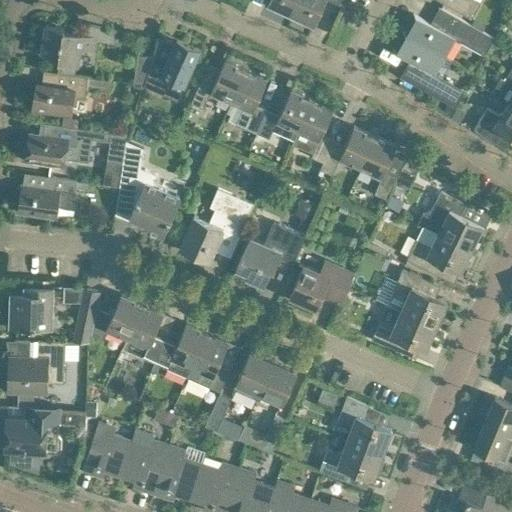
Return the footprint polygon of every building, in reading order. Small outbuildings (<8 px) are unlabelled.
[(266,0),(264,4),(281,12),(282,9),(291,13),(297,0),(266,0)] [(297,0),(291,13),(300,17),(299,20),(315,27),(322,13),(319,12),(324,0),(329,0),(340,5),(341,0),(297,0)] [(476,0),(438,0),(472,18),(481,2),(476,0)] [(495,38),(439,6),(439,7),(441,9),(432,24),(413,13),(412,14),(418,18),(409,35),(446,56),(456,39),(485,55),(495,38)] [(477,11),(473,21),(489,29),(494,19),(477,11)] [(94,51),(95,40),(115,43),(117,31),(88,24),(86,34),(64,31),(64,27),(46,24),(42,54),(59,56),(58,61),(79,64),(81,49),(94,51)] [(437,73),(446,56),(409,35),(399,52),(393,49),(392,50),(411,61),(403,76),(401,75),(400,76),(456,107),(466,89),(437,73)] [(178,100),(201,48),(177,37),(164,67),(152,62),(146,83),(165,91),(164,94),(178,100)] [(146,83),(152,62),(154,56),(138,54),(134,84),(145,85),(146,83)] [(232,101),(246,69),(225,59),(213,85),(201,80),(191,104),(204,109),(210,96),(218,100),(219,96),(232,101)] [(232,101),(227,112),(231,113),(228,120),(237,124),(246,128),(257,133),(268,109),(256,104),(268,78),(246,69),(232,101)] [(500,78),(492,92),(509,103),(511,104),(511,69),(505,80),(500,78)] [(113,81),(66,73),(64,87),(37,83),(33,108),(71,114),(74,97),(86,99),(88,86),(112,89),(113,81)] [(268,109),(257,133),(270,139),(274,130),(294,139),(298,131),(312,98),(291,88),(280,114),(268,109)] [(334,108),(312,98),(298,131),(311,137),(309,141),(317,145),(312,158),(323,163),(331,146),(334,139),(322,133),(334,108)] [(511,105),(509,103),(502,114),(497,114),(487,108),(474,128),(498,144),(506,132),(511,135),(511,105)] [(64,116),(62,125),(78,128),(79,119),(64,116)] [(89,162),(93,138),(110,140),(107,160),(124,162),(126,148),(128,135),(111,133),(111,132),(95,129),(94,130),(78,128),(62,125),(41,122),(38,139),(29,138),(25,160),(65,167),(66,159),(89,162)] [(361,167),(375,135),(354,125),(342,151),(331,146),(323,163),(324,163),(321,170),(334,176),(340,163),(347,166),(349,162),(361,167)] [(385,170),(393,151),(396,145),(375,135),(361,167),(374,173),(372,178),(380,182),(375,194),(387,199),(398,176),(385,170)] [(124,162),(118,196),(136,203),(130,216),(146,223),(144,228),(163,236),(180,197),(153,185),(157,174),(141,167),(144,148),(127,140),(126,148),(124,162)] [(411,172),(417,163),(409,157),(403,166),(411,172)] [(22,184),(17,211),(42,215),(43,213),(57,215),(59,204),(79,207),(81,191),(76,190),(77,180),(50,176),(48,188),(22,184)] [(254,203),(249,200),(218,188),(210,206),(215,209),(209,221),(194,215),(180,248),(209,260),(221,232),(238,240),(254,203)] [(466,203),(441,190),(430,211),(423,212),(419,222),(424,225),(472,248),(476,239),(480,241),(487,227),(461,214),(466,203)] [(304,200),(298,215),(303,217),(299,225),(306,229),(316,205),(304,200)] [(251,235),(237,267),(248,272),(246,277),(264,285),(272,268),(274,269),(279,258),(293,264),(306,234),(274,220),(265,241),(251,235)] [(424,225),(407,259),(433,272),(438,261),(464,273),(471,259),(467,258),(472,248),(424,225)] [(304,264),(290,296),(316,307),(322,294),(341,302),(354,273),(326,261),(321,272),(304,264)] [(403,268),(387,303),(403,310),(436,325),(439,319),(443,321),(450,305),(446,304),(447,301),(435,296),(424,291),(429,280),(403,268)] [(92,334),(96,307),(100,291),(85,287),(75,341),(90,343),(92,334)] [(52,329),(53,289),(25,288),(25,290),(27,290),(27,296),(11,295),(10,327),(52,329)] [(127,337),(142,303),(121,293),(112,314),(96,307),(92,334),(105,340),(110,329),(127,337)] [(127,337),(122,348),(144,358),(155,363),(166,338),(155,333),(164,312),(142,303),(127,337)] [(387,303),(372,338),(398,350),(403,339),(426,349),(436,325),(403,310),(387,303)] [(188,377),(208,331),(186,322),(177,343),(166,338),(155,363),(166,368),(166,367),(188,377)] [(229,341),(208,331),(188,377),(220,391),(231,367),(219,362),(229,341)] [(66,340),(38,340),(38,356),(14,355),(13,370),(8,370),(8,392),(18,392),(18,405),(34,406),(35,393),(47,393),(48,381),(64,381),(66,340)] [(257,397),(273,361),(250,350),(234,387),(257,397)] [(282,402),(296,371),(273,361),(257,397),(255,403),(276,413),(281,401),(282,402)] [(511,366),(508,365),(500,385),(511,390),(511,366)] [(221,393),(206,426),(218,431),(233,398),(221,393)] [(368,420),(373,407),(347,395),(337,421),(351,426),(352,431),(349,440),(383,452),(385,446),(389,448),(395,432),(391,431),(392,428),(368,420)] [(511,433),(511,402),(495,396),(484,421),(511,433)] [(88,400),(88,417),(97,417),(97,400),(88,400)] [(60,408),(28,406),(27,418),(7,417),(5,449),(45,451),(57,452),(61,448),(62,438),(58,434),(60,408)] [(78,409),(77,422),(87,422),(87,410),(78,409)] [(276,414),(262,447),(274,452),(288,419),(276,414)] [(121,473),(132,438),(114,433),(116,426),(99,421),(83,469),(104,476),(107,468),(121,473)] [(511,433),(484,421),(473,447),(499,458),(495,468),(511,473),(511,462),(506,460),(511,450),(511,433)] [(153,492),(169,443),(152,438),(150,444),(132,438),(121,473),(135,477),(133,485),(153,492)] [(380,459),(383,452),(349,440),(345,451),(339,453),(328,449),(320,470),(346,480),(350,468),(374,477),(375,474),(379,476),(385,460),(380,459)] [(191,496),(202,461),(183,456),(186,449),(169,443),(153,492),(174,499),(177,491),(191,496)] [(213,511),(224,511),(239,466),(222,460),(220,467),(202,461),(191,496),(205,500),(203,509),(213,511)] [(265,511),(274,485),(254,478),(256,471),(239,466),(224,511),(265,511)] [(306,511),(311,496),(293,490),(295,484),(277,478),(274,485),(265,511),(306,511)] [(508,511),(511,503),(511,498),(464,482),(456,507),(463,509),(462,511),(508,511)] [(356,511),(359,506),(330,497),(329,502),(311,496),(306,511),(356,511)]
